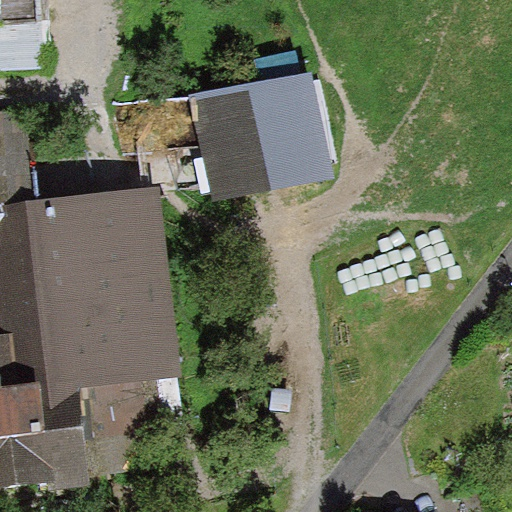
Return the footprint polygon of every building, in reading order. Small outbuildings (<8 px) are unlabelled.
[(0,0),(0,73),(45,73),(40,0),(0,0)] [(314,78),(192,103),(213,209),(335,184),(314,78)] [(4,208),(38,205),(30,112),(0,114),(0,224),(5,217),(4,208)] [(82,391),(185,376),(161,188),(38,205),(4,208),(5,217),(0,224),(0,334),(13,332),(20,389),(43,386),(49,431),(84,427),(82,391)] [(0,489),(47,483),(49,492),(92,486),(84,427),(49,431),(43,386),(20,389),(13,332),(0,334),(0,489)]
